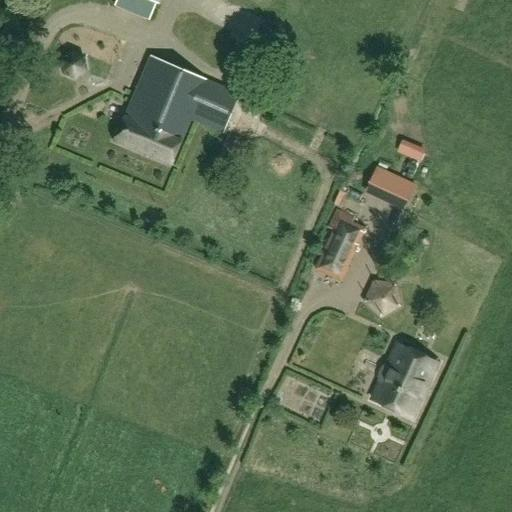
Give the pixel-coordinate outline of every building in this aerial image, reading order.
[(84,33),(71,75),(82,78),(95,36),(84,33)] [(99,36),(81,79),(96,85),(114,43),(99,36)] [(223,131),(238,92),(147,57),(124,117),(115,141),(173,164),(190,118),(223,131)] [(390,175),(376,168),(366,191),(379,198),(390,175)] [(416,186),(403,180),(392,204),(406,210),(416,186)] [(333,230),(315,270),(342,283),(367,229),(353,223),(355,218),(337,209),(328,228),(333,230)] [(362,293),(376,321),(402,309),(388,280),(362,293)] [(396,342),(369,401),(414,422),(441,363),(396,342)]
